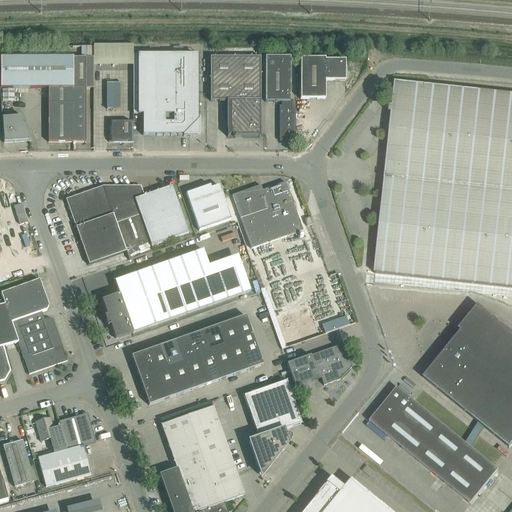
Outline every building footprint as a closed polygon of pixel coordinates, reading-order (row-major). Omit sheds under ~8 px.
[(199,55),(133,55),(133,115),(143,115),(143,136),(199,136),(199,121),(198,120),(199,55)] [(48,58),(0,59),(1,89),(48,89),(72,88),(72,58),(48,58)] [(72,88),(86,88),(86,85),(93,85),(93,58),(72,58),(72,88)] [(258,138),(260,138),(260,128),(261,128),(260,58),(210,58),(210,102),(227,102),(227,128),(227,137),(228,138),(231,134),(235,138),(239,133),(243,137),(258,137),(258,138)] [(265,103),(281,103),(281,107),(279,107),(279,142),(295,142),(294,102),(290,103),(290,58),(265,58),(265,103)] [(300,59),(300,100),(325,100),(325,81),(345,81),(345,61),(325,61),(325,59),(300,59)] [(108,71),(109,100),(122,100),(122,71),(108,71)] [(511,94),(395,82),(393,107),(390,106),(389,112),(392,113),(375,273),(511,287),(511,94)] [(72,88),(48,89),(48,143),(73,143),(86,143),(86,88),(72,88)] [(22,117),(17,118),(2,119),(4,143),(30,142),(22,117)] [(111,123),(111,143),(133,143),(133,122),(111,123)] [(261,186),(233,196),(251,250),(303,232),(286,183),(262,191),(261,186)] [(67,199),(66,202),(68,207),(66,210),(69,211),(71,217),(70,219),(72,220),(74,226),(73,229),(76,230),(88,266),(91,274),(129,261),(152,253),(151,247),(131,186),(126,186),(124,184),(122,186),(116,186),(114,184),(112,186),(106,186),(104,188),(101,187),(95,189),(93,188),(92,190),(86,192),(83,191),(82,194),(77,196),(74,194),(73,197),(67,199)] [(132,186),(131,186),(151,247),(179,237),(189,233),(172,186),(144,196),(141,188),(140,186),(136,186),(134,184),(132,186)] [(210,186),(201,189),(200,187),(195,189),(195,191),(186,194),(199,232),(231,221),(219,187),(211,189),(210,186)] [(0,208),(7,212),(11,206),(0,199),(0,208)] [(250,291),(241,266),(212,276),(203,251),(114,282),(119,295),(104,300),(103,303),(108,316),(106,319),(107,322),(110,324),(115,337),(117,338),(250,291)] [(3,264),(0,254),(0,276),(9,273),(6,263),(3,264)] [(49,318),(44,320),(42,321),(40,313),(47,311),(49,307),(39,280),(0,294),(4,305),(0,306),(0,307),(10,345),(18,343),(29,375),(67,361),(53,320),(49,318)] [(265,288),(260,290),(281,350),(286,348),(265,288)] [(509,448),(511,444),(511,333),(481,308),(481,307),(478,305),(458,329),(461,332),(423,378),(509,448)] [(10,345),(0,307),(0,381),(4,380),(3,378),(7,372),(10,371),(5,356),(3,347),(10,345)] [(246,317),(132,357),(149,406),(263,366),(246,317)] [(349,326),(346,317),(322,326),(325,335),(338,330),(349,326)] [(351,368),(343,344),(287,364),(295,388),(321,378),(323,386),(339,380),(341,379),(349,370),(351,368)] [(249,442),(258,469),(259,469),(259,471),(261,473),(263,473),(265,472),(268,469),(284,450),(283,446),(286,442),(287,442),(288,442),(289,442),(290,441),(291,440),(291,439),(291,438),(290,437),(289,436),(288,436),(287,436),(285,436),(283,431),(301,424),(286,382),(244,397),(259,439),(249,442)] [(397,388),(369,422),(471,504),(498,470),(397,388)] [(212,407),(161,425),(177,469),(161,474),(174,511),(227,511),(224,503),(244,496),(212,407)] [(87,414),(58,422),(59,426),(61,432),(64,443),(66,451),(83,447),(95,443),(87,414)] [(50,419),(33,424),(33,425),(36,424),(41,443),(50,440),(52,447),(54,454),(66,451),(64,443),(61,432),(59,426),(52,428),(50,419)] [(22,442),(3,447),(15,488),(33,483),(22,442)] [(54,454),(38,459),(46,488),(91,475),(83,447),(66,451),(54,454)] [(0,472),(0,505),(8,503),(0,472)] [(391,511),(353,480),(346,488),(333,478),(332,479),(333,479),(329,484),(328,484),(328,485),(306,511),(391,511)]
